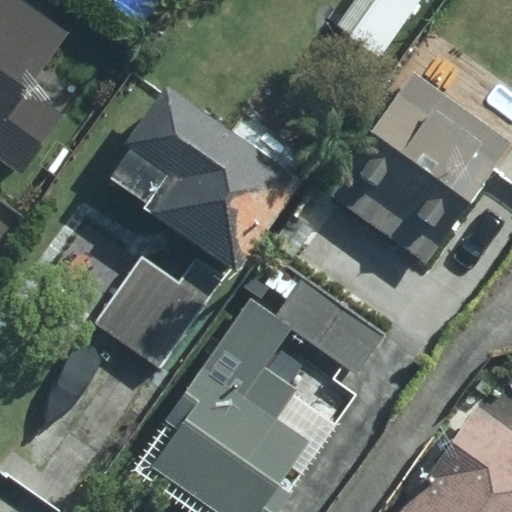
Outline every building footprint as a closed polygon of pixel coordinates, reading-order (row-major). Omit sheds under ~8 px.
[(56,35),(7,0),(0,0),(0,165),(11,173),(54,114),(17,89),(56,35)] [(437,49),(416,80),(478,122),(499,91),(437,49)] [(404,77),(319,195),(417,265),(502,146),(404,77)] [(283,187),(150,94),(111,151),(116,154),(96,182),(135,208),(129,216),(220,279),(283,187)] [(305,232),(290,221),(274,243),(289,253),(305,232)] [(290,308),(276,327),(325,361),(347,330),(295,294),(302,283),(289,273),(273,296),(290,308)] [(264,488),(296,444),(194,371),(155,424),(168,433),(143,468),(202,511),(266,511),(277,498),(264,488)] [(511,511),(511,443),(469,414),(398,511),(511,511)]
